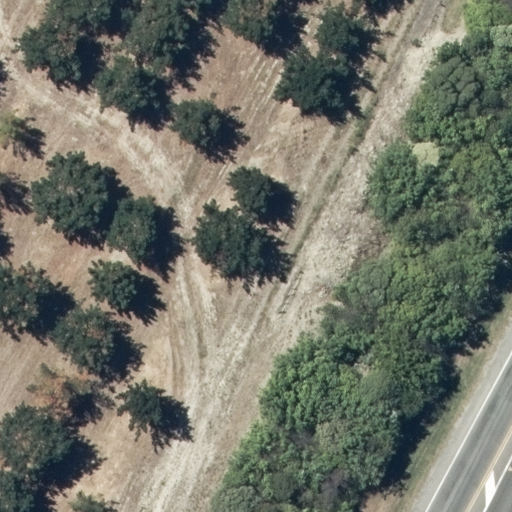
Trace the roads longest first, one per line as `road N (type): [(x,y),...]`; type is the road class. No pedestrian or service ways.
road 1 (trunk): [(511,29),(270,511)]
road 2 (trunk): [(449,511),(511,392)]
